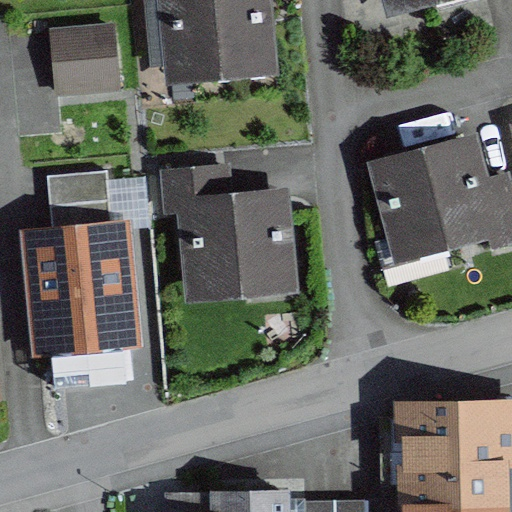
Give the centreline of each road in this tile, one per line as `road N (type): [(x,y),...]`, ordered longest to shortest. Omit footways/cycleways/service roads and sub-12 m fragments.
road 1 (unclassified): [(94,455),(357,382)]
road 2 (residential): [(357,382),(332,120)]
road 3 (residential): [(332,120),(511,75)]
road 4 (unclassified): [(357,382),(511,338)]
road 5 (residential): [(332,120),(321,0)]
